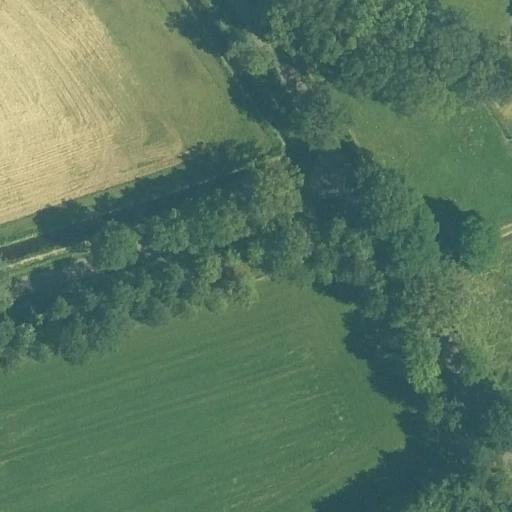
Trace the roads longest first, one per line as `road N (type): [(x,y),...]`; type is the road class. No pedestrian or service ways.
road 1 (unclassified): [(0,297),(348,176)]
road 2 (unclassified): [(511,452),(348,176)]
road 3 (unclassified): [(348,176),(234,0)]
